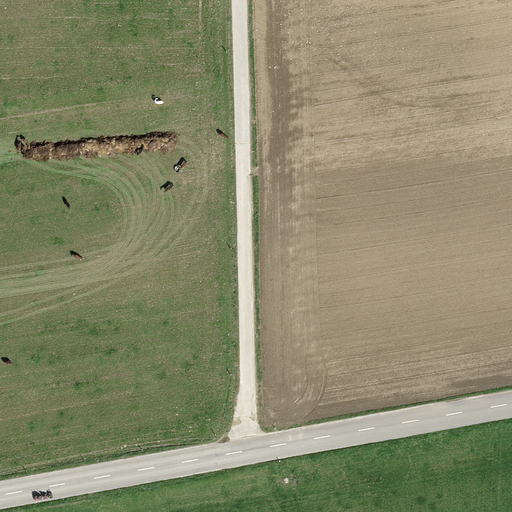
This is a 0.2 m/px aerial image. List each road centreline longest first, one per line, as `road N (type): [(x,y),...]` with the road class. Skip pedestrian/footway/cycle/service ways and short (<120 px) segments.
road 1 (secondary): [(0,496),(511,404)]
road 2 (track): [(239,453),(233,0)]
